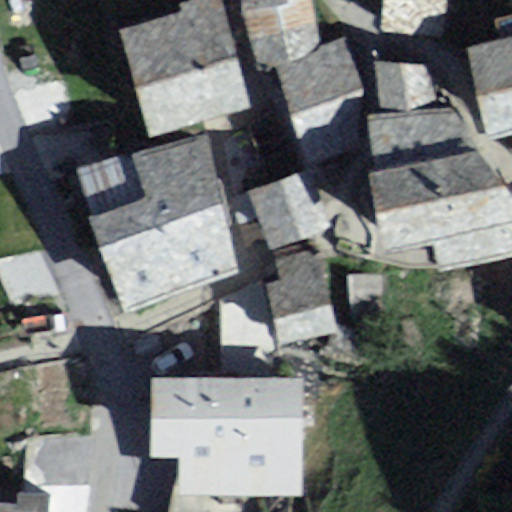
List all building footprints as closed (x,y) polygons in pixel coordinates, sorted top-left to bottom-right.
[(241,0),(256,50),(279,49),(325,36),(316,0),(241,0)] [(449,0),(380,0),(383,27),(448,20),(449,0)] [(220,9),(129,33),(155,125),(245,100),(220,9)] [(511,43),(473,51),(488,131),(511,125),(511,43)] [(274,229),(332,208),(308,144),(250,166),(274,229)] [(198,145),(85,178),(119,294),(232,261),(198,145)] [(230,349),(274,346),(271,303),(228,306),(230,349)] [(318,365),(144,367),(145,450),(180,450),(180,486),(320,484),(318,365)]
